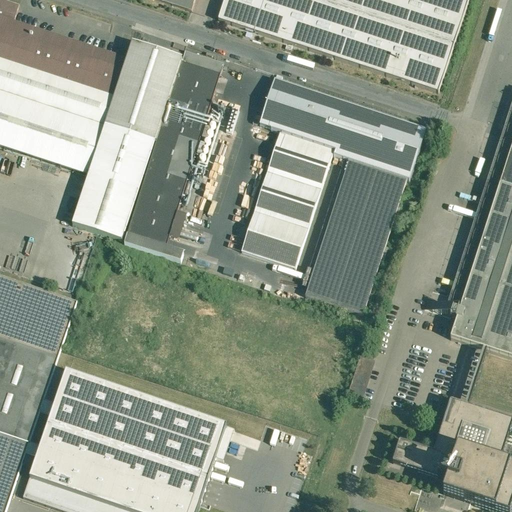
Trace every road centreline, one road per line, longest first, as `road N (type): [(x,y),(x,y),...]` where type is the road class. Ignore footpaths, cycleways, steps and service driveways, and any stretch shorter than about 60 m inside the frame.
road 1 (unclassified): [(94,0),(441,110)]
road 2 (unknown): [(273,56),(218,245),(229,264),(275,282)]
